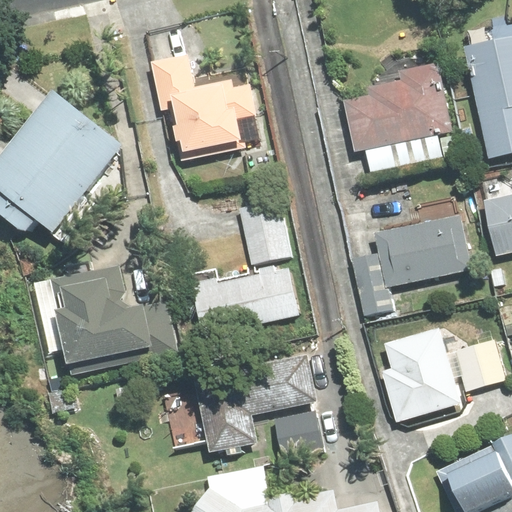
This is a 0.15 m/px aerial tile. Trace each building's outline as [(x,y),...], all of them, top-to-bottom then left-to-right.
[(511,43),(469,53),(493,163),(511,159),(511,43)] [(465,150),(438,46),(379,62),(383,79),(368,83),(373,100),(348,107),(362,159),(371,156),(376,174),(465,150)] [(167,115),(174,114),(186,164),(269,144),(254,80),(202,92),(194,59),(155,68),(167,115)] [(106,183),(131,151),(61,95),(0,171),(0,189),(10,197),(0,209),(0,212),(35,241),(47,226),(68,243),(112,188),(106,183)] [(511,186),(511,183),(486,189),(501,260),(511,258),(511,186)] [(284,201),(243,209),(255,267),(296,259),(284,201)] [(372,223),(345,230),(369,320),(396,313),(391,292),(476,269),(463,219),(377,242),(372,223)] [(293,269),(222,284),(220,270),(184,278),(188,298),(199,296),(208,341),(304,320),(293,269)] [(124,270),(56,283),(76,378),(185,356),(174,303),(132,311),(124,270)] [(388,374),(395,400),(388,402),(395,428),(402,426),(466,409),(463,396),(452,357),(445,331),(391,346),(398,371),(388,374)] [(258,418),(289,412),(290,419),(279,422),(286,460),(332,452),(315,358),(202,379),(216,456),(264,448),(258,418)] [(67,360),(46,363),(53,398),(73,394),(67,360)] [(511,440),(440,474),(457,511),(489,511),(511,501),(511,440)] [(384,511),(383,505),(349,511),(342,511),(340,494),(299,502),(298,497),(275,502),(270,470),(213,480),(214,491),(202,511),(384,511)]
